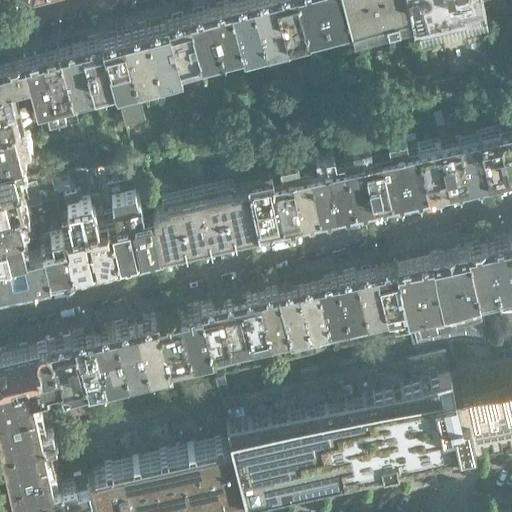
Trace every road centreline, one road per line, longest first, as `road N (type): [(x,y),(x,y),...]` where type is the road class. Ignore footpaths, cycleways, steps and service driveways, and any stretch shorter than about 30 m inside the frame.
road 1 (residential): [(0,316),(511,200)]
road 2 (residential): [(511,459),(275,511)]
